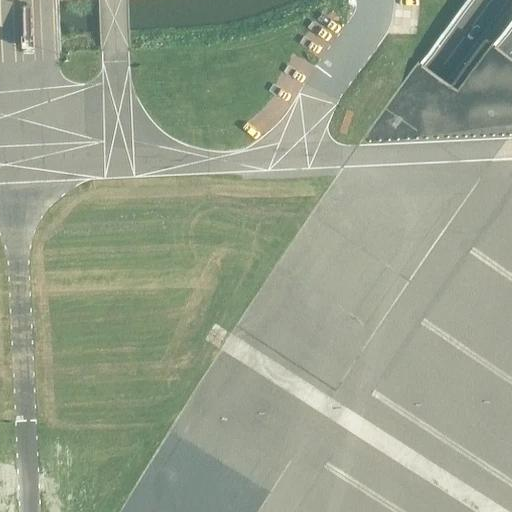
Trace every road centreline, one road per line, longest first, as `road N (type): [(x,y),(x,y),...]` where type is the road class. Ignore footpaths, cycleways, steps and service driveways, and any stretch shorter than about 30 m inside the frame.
road 1 (trunk): [(496,0),(439,75),(170,511)]
road 2 (motorway): [(511,68),(237,511)]
road 3 (motorway): [(349,511),(511,261)]
road 4 (motorway): [(426,511),(511,382)]
